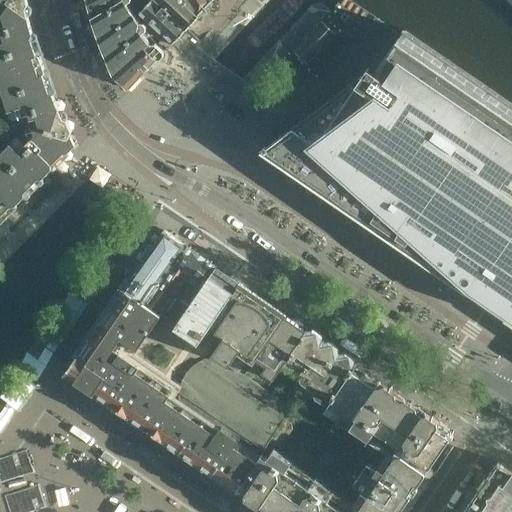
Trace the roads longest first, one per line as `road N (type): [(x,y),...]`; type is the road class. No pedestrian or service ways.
road 1 (unclassified): [(511,391),(161,170),(105,114),(78,61),(61,0)]
road 2 (residential): [(431,511),(511,396)]
